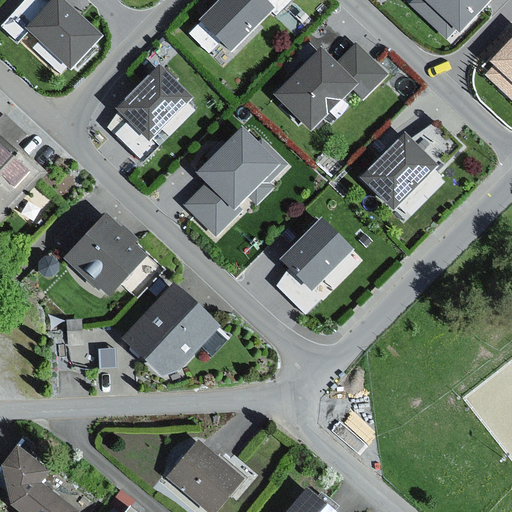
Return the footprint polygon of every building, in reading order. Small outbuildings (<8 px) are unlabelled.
[(55,0),(49,0),(16,34),(60,77),(96,40),(55,0)] [(220,0),(196,25),(229,56),(271,13),(257,0),(220,0)] [(257,0),(271,13),(276,17),(292,0),(257,0)] [(454,33),(418,0),(412,0),(407,6),(446,41),(454,33)] [(418,0),(454,33),(457,36),(489,2),(486,0),(418,0)] [(511,38),(487,65),(490,68),(511,88),(511,38)] [(354,43),(332,66),(354,88),(365,98),(388,76),(354,43)] [(316,50),(270,97),(308,135),(354,88),(332,66),(316,50)] [(155,68),(113,111),(125,123),(147,143),(189,100),(155,68)] [(511,88),(490,68),(483,77),(511,103),(511,88)] [(8,119),(0,127),(0,143),(35,176),(0,213),(0,224),(46,175),(16,147),(26,136),(8,119)] [(147,143),(125,123),(112,136),(142,165),(155,151),(147,143)] [(436,123),(406,141),(435,169),(439,173),(463,149),(436,123)] [(239,129),(191,177),(202,187),(229,214),(246,198),(277,167),(254,144),(239,129)] [(401,136),(357,181),(391,214),(435,169),(406,141),(401,136)] [(259,139),(254,144),(277,167),(246,198),(255,207),(273,189),(268,184),(287,166),(259,139)] [(0,213),(35,176),(0,143),(0,213)] [(229,214),(202,187),(183,206),(215,238),(234,219),(229,214)] [(105,213),(60,260),(96,293),(99,290),(107,298),(145,258),(132,246),(136,242),(105,213)] [(320,223),(278,265),(286,272),(308,295),(350,252),(320,223)] [(308,295),(286,272),(274,288),(303,316),(316,304),(308,295)] [(170,286),(117,341),(157,381),(179,372),(218,332),(170,286)] [(81,321),(65,322),(67,347),(83,346),(81,321)] [(114,351),(97,352),(98,372),(107,371),(115,371),(114,351)] [(218,511),(242,483),(195,444),(165,479),(204,511),(218,511)] [(44,474),(13,450),(0,466),(0,481),(8,509),(12,511),(66,511),(34,487),(44,474)] [(120,493),(111,505),(121,511),(122,511),(131,501),(120,493)] [(325,511),(303,493),(286,511),(325,511)]
